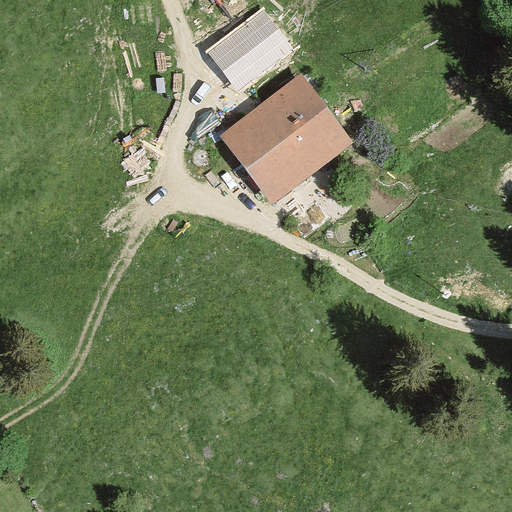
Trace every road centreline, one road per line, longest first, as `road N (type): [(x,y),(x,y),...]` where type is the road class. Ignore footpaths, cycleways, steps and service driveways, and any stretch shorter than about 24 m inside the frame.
road 1 (track): [(511,331),(461,324),(412,305),(164,186)]
road 2 (track): [(62,387),(164,186)]
road 3 (track): [(164,186),(197,82),(170,0)]
